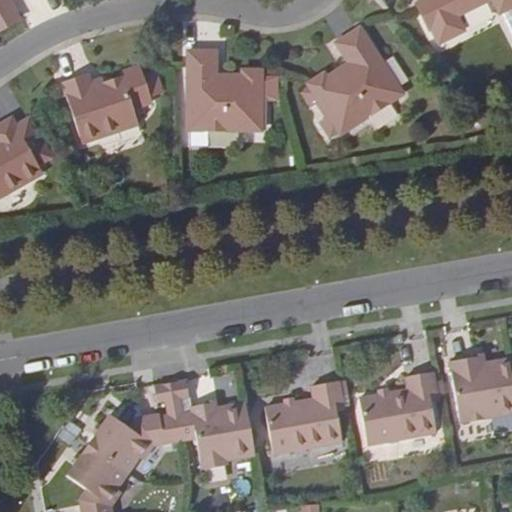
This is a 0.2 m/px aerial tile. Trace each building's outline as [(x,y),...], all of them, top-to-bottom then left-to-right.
[(0,0),(0,29),(17,20),(6,0),(0,0)] [(511,0),(425,0),(415,5),(428,30),(430,29),(437,44),(463,32),(455,16),(488,0),(491,0),(498,13),(511,6),(511,0)] [(323,74),(307,85),(340,135),(402,94),(359,28),(336,44),(352,67),(343,73),(341,69),(326,78),(323,74)] [(215,52),(187,52),(186,131),(260,131),(261,71),(241,71),(241,76),(224,76),(224,81),(214,81),(215,52)] [(101,79),(102,82),(103,85),(140,72),(139,67),(101,79)] [(103,85),(102,82),(90,86),(86,76),(61,85),(81,144),(138,125),(133,109),(151,103),(140,72),(103,85)] [(0,181),(11,176),(15,178),(29,170),(30,165),(48,155),(17,100),(0,109),(0,121),(6,132),(1,134),(0,132),(0,181)] [(474,355),(475,357),(477,369),(484,368),(482,363),(481,353),(474,355)] [(459,423),(511,413),(511,357),(482,363),(484,368),(477,369),(475,357),(448,361),(459,423)] [(438,401),(433,372),(404,377),(406,390),(389,393),(377,395),(358,399),(367,444),(435,433),(430,403),(438,401)] [(157,378),(152,379),(155,396),(187,390),(184,374),(179,375),(181,386),(159,390),(157,378)] [(179,375),(157,378),(159,390),(181,386),(179,375)] [(343,411),(338,381),(310,386),(313,399),(295,402),(283,404),(263,407),(271,454),(341,442),(336,412),(343,411)] [(377,395),(389,393),(388,387),(376,389),(377,395)] [(283,404),(295,402),(293,395),(282,397),(283,404)] [(184,414),(181,399),(172,400),(179,442),(196,439),(191,413),(184,414)] [(159,419),(159,415),(135,420),(128,430),(108,417),(100,429),(104,433),(101,437),(96,433),(87,446),(127,474),(148,444),(153,447),(164,445),(179,442),(172,400),(163,401),(166,417),(159,419)] [(217,415),(216,409),(214,401),(206,403),(206,406),(208,416),(217,415)] [(255,457),(245,404),(216,409),(217,415),(208,416),(206,406),(190,408),(191,413),(196,439),(201,470),(227,465),(226,462),(255,457)] [(127,474),(87,446),(79,459),(83,462),(80,467),(77,464),(67,478),(87,491),(79,503),(80,511),(106,511),(111,511),(110,507),(107,505),(127,474)]
